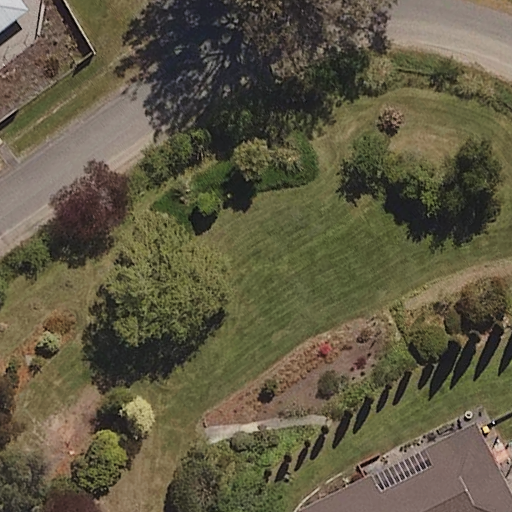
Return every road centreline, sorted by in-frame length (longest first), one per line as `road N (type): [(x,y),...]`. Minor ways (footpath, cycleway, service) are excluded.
road 1 (unclassified): [(511,34),(405,13),(211,60)]
road 2 (residential): [(211,60),(0,209)]
